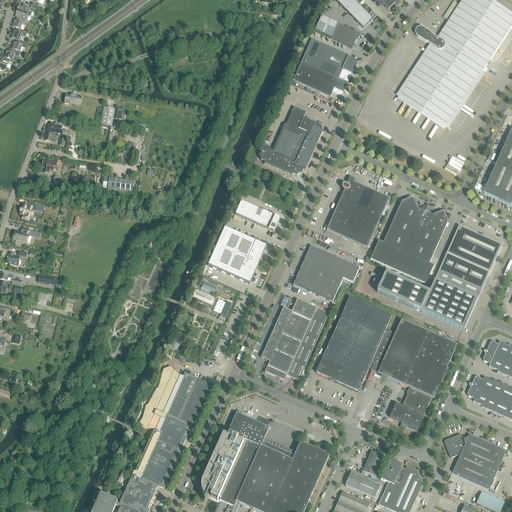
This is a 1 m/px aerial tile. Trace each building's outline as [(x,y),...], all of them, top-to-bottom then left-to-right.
[(373,20),(352,0),(335,0),(335,1),(363,29),(373,20)] [(377,0),(388,11),(395,4),(395,5),(398,5),(399,3),(399,1),(399,0),(398,0),(377,0)] [(416,33),(416,35),(416,36),(417,37),(418,38),(427,43),(433,46),(399,98),(405,102),(405,101),(441,125),(446,129),(511,27),(511,14),(490,0),(463,0),(460,5),(438,39),(432,35),(433,35),(424,29),(423,28),(421,28),(420,28),(419,29),(418,30),(417,31),(416,32),(416,33)] [(15,15),(15,17),(17,18),(25,21),(25,20),(27,17),(29,17),(31,16),(32,12),(33,12),(34,10),(33,10),(30,9),(23,6),(23,7),(19,6),(18,8),(16,13),(15,15)] [(331,39),(337,24),(321,17),(315,32),(331,39)] [(12,26),(12,27),(16,29),(21,30),(21,29),(22,26),(26,27),(28,21),(25,20),(25,21),(17,18),(16,21),(14,20),(12,26)] [(331,39),(347,46),(352,48),(359,34),(338,24),(331,39)] [(14,31),(11,38),(16,40),(20,41),(22,36),(25,37),(26,34),(27,32),(21,30),(16,29),(15,32),(14,31)] [(27,44),(20,41),(16,40),(15,43),(14,43),(11,50),(20,52),(22,47),(25,49),(27,44)] [(330,98),(332,93),(341,97),(352,74),(357,64),(356,62),(348,58),(349,56),(328,47),(312,40),(301,63),(293,81),(330,98)] [(20,52),(11,50),(9,49),(8,52),(7,51),(4,58),(13,61),(14,56),(18,57),(20,52)] [(4,58),(0,56),(0,70),(5,73),(8,64),(3,62),(4,58)] [(71,96),(66,95),(65,100),(65,101),(64,103),(64,104),(70,105),(70,104),(74,105),(80,106),(81,106),(81,105),(81,101),(82,101),(82,100),(82,98),(76,97),(71,96)] [(104,108),(101,125),(112,127),(115,110),(104,108)] [(294,108),(287,124),(284,125),(272,152),(261,147),(259,151),(261,152),(259,156),(261,161),(265,163),(264,165),(292,177),(292,175),(297,177),(301,175),(303,171),(305,172),(317,144),(323,132),(321,127),(314,124),(311,123),(304,119),(306,113),(294,108)] [(49,125),(47,133),(55,135),(58,135),(58,134),(59,134),(60,131),(61,128),(58,127),(58,126),(58,124),(54,123),(54,124),(55,124),(55,126),(54,126),(49,125)] [(121,124),(114,123),(113,128),(121,129),(144,133),(145,127),(121,123),(121,124)] [(511,131),(484,194),(511,207),(511,205),(511,131)] [(47,133),(45,141),(54,143),(54,139),(55,135),(47,133)] [(58,162),(43,160),(42,168),(46,169),(46,173),(54,174),(54,170),(57,170),(58,162)] [(91,177),(82,176),(81,185),(90,186),(91,177)] [(354,181),(353,179),(351,178),(349,179),(346,186),(345,185),(343,186),(342,188),(342,190),(344,190),(326,231),(367,249),(389,199),(353,183),(354,181)] [(108,189),(133,192),(134,181),(109,179),(108,189)] [(383,244),(378,242),(370,260),(425,285),(434,266),(429,264),(448,223),(443,212),(432,216),(431,216),(427,206),(418,210),(417,209),(413,198),(401,203),(383,244)] [(241,202),(235,215),(274,233),(279,221),(278,218),(241,202)] [(29,217),(30,214),(33,215),(35,208),(43,211),(44,207),(31,203),(30,206),(26,205),(25,208),(23,207),(20,215),(23,216),(22,219),(25,220),(24,220),(26,221),(26,220),(28,221),(29,217)] [(459,226),(446,254),(434,282),(429,293),(385,274),(377,293),(420,312),(463,331),(477,301),(502,246),(459,226)] [(225,228),(208,266),(250,285),(256,270),(267,247),(261,244),(261,245),(225,228)] [(15,232),(13,240),(27,244),(29,236),(30,231),(22,229),(21,233),(15,232)] [(293,286),(332,303),(343,279),(353,283),(359,268),(311,247),(293,286)] [(19,256),(18,258),(8,255),(6,263),(14,265),(14,266),(18,266),(19,266),(21,257),(26,258),(27,255),(27,254),(19,252),(18,256),(19,256)] [(8,279),(9,275),(2,273),(0,280),(7,281),(12,282),(11,284),(22,286),(21,287),(31,289),(32,286),(29,285),(29,284),(23,282),(8,279)] [(60,280),(39,276),(38,283),(59,287),(60,280)] [(191,297),(211,307),(214,299),(212,298),(215,291),(202,285),(199,292),(194,290),(191,297)] [(396,405),(390,418),(418,430),(432,398),(433,399),(434,398),(457,346),(401,321),(401,322),(395,335),(385,331),(392,317),(349,298),(316,373),(358,392),(369,369),(378,373),(378,374),(409,388),(407,391),(408,393),(401,408),(396,405)] [(283,308),(261,358),(269,362),(265,373),(284,382),(317,309),(297,300),(292,312),(283,308)] [(226,302),(220,317),(226,319),(232,304),(226,302)] [(32,315),(31,314),(24,313),(22,312),(21,319),(28,320),(30,321),(30,323),(35,324),(38,315),(32,314),(32,315)] [(14,335),(12,343),(19,345),(21,337),(14,335)] [(499,346),(493,343),(491,344),(487,352),(486,352),(486,351),(485,352),(484,352),(484,353),(485,354),(486,354),(484,360),(484,362),(491,365),(489,368),(499,372),(498,373),(511,379),(511,347),(510,346),(509,348),(500,343),(499,346)] [(181,349),(177,359),(182,362),(187,352),(181,349)] [(132,476),(121,501),(118,500),(116,500),(110,498),(109,496),(108,496),(101,494),(99,495),(95,503),(94,504),(94,506),(91,511),(113,511),(116,506),(119,507),(120,509),(118,511),(149,511),(148,510),(158,487),(164,490),(189,433),(192,434),(195,429),(194,428),(212,387),(199,381),(200,381),(198,380),(197,380),(197,379),(195,378),(194,379),(183,374),(180,376),(170,367),(165,369),(165,370),(166,371),(163,372),(162,372),(158,389),(156,389),(147,405),(146,406),(143,418),(140,423),(139,423),(142,430),(153,431),(153,437),(137,473),(134,473),(133,476),(132,476)] [(16,379),(18,380),(20,374),(14,372),(13,378),(11,378),(10,382),(15,383),(16,379)] [(483,381),(477,378),(475,379),(472,387),(470,386),(469,387),(469,388),(469,389),(471,389),(468,395),(469,397),(475,400),(474,403),(483,407),(482,408),(511,421),(511,388),(494,381),(494,383),(485,378),(483,381)] [(0,388),(0,393),(8,396),(10,391),(0,388)] [(269,429),(236,414),(228,433),(228,432),(228,433),(229,434),(228,437),(223,435),(202,482),(201,485),(201,489),(202,492),(205,500),(204,501),(204,502),(207,495),(211,496),(210,497),(217,500),(217,501),(218,501),(218,499),(220,500),(220,501),(234,507),(238,508),(240,504),(257,511),(303,511),(329,456),(300,443),(294,456),(263,443),(269,429)] [(452,473),(489,489),(506,452),(469,435),(468,438),(463,440),(461,436),(461,435),(460,436),(460,435),(445,441),(444,442),(444,443),(450,458),(450,457),(450,459),(452,458),(460,455),(452,473)] [(362,472),(375,478),(384,457),(371,452),(362,472)] [(390,460),(381,480),(388,483),(378,506),(392,511),(410,511),(422,485),(417,472),(406,467),(406,469),(402,467),(402,466),(390,460)] [(345,486),(374,499),(380,486),(351,473),(345,486)] [(333,511),(366,511),(370,505),(342,492),(333,511)] [(476,504),(493,511),(500,511),(504,503),(481,493),(476,504)]
